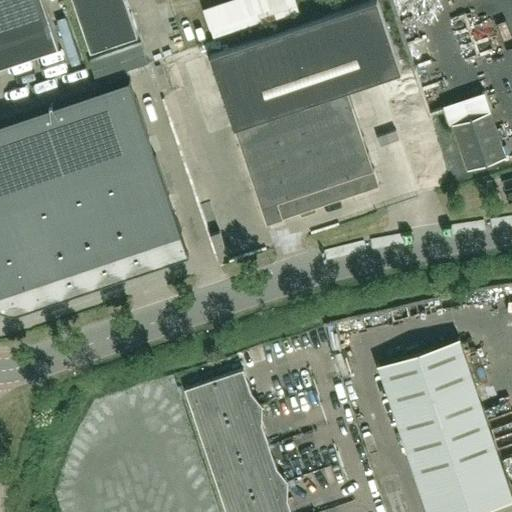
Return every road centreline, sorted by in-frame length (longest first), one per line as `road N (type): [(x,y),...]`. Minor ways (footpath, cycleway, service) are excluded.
road 1 (tertiary): [(0,372),(368,254),(511,229)]
road 2 (unknown): [(413,511),(363,369),(369,346),(433,319),(478,320),(501,345),(511,375)]
road 3 (unknown): [(369,511),(312,334)]
